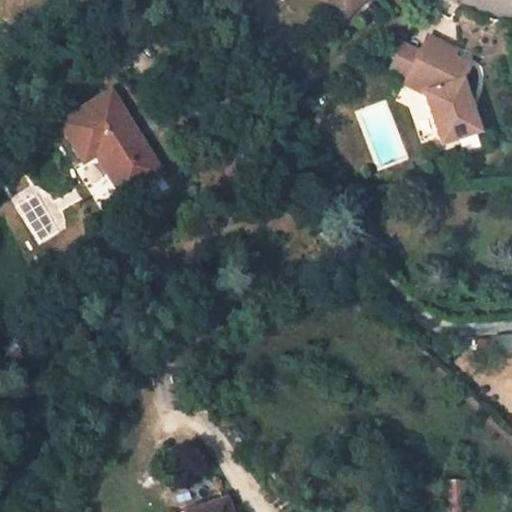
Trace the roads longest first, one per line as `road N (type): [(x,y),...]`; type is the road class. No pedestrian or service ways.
road 1 (track): [(161,368),(165,349),(192,324),(354,257),(439,325),(511,325)]
road 2 (track): [(354,257),(146,59)]
